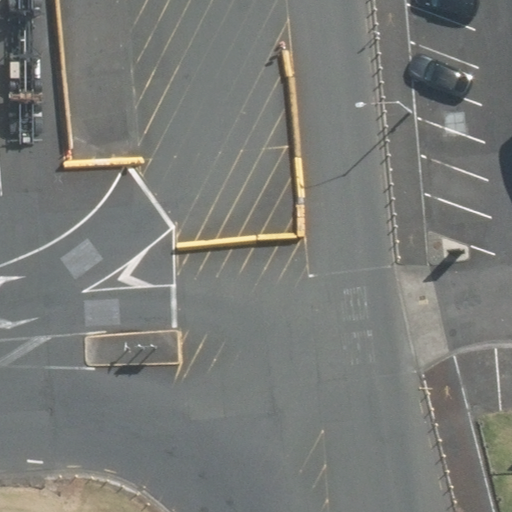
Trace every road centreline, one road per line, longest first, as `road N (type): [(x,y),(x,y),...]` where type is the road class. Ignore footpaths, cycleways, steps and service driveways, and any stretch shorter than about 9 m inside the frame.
road 1 (unclassified): [(330,440),(258,0)]
road 2 (unclassified): [(0,321),(176,305),(228,319),(264,343),(299,384),(330,440)]
road 3 (unclassified): [(256,511),(189,437),(100,401),(0,384)]
